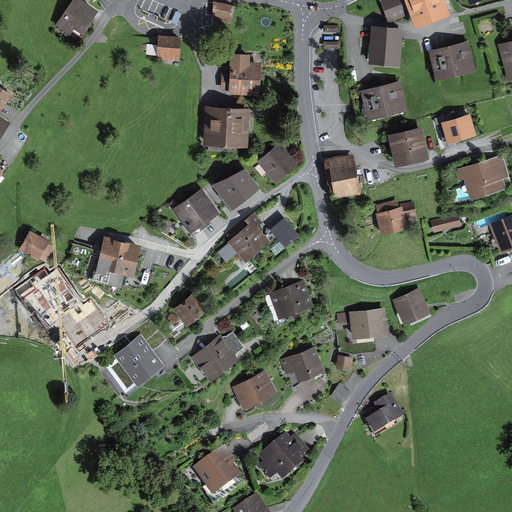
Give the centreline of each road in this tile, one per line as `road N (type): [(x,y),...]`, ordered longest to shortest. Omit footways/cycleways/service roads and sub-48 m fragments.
road 1 (residential): [(290,511),(378,372),(486,287),(470,262),(382,278),(339,255),(307,128),(303,13)]
road 2 (residential): [(127,0),(0,143)]
road 3 (residential): [(331,8),(419,35),(448,27)]
